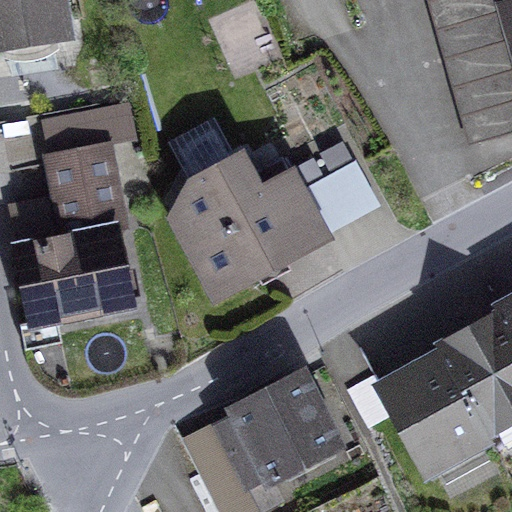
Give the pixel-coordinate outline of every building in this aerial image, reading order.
[(0,0),(0,48),(3,48),(57,39),(67,38),(60,0),(0,0)] [(497,0),(436,0),(478,145),(511,135),(511,51),(499,6),(497,0)] [(511,2),(507,4),(499,6),(511,51),(511,2)] [(13,78),(58,71),(57,39),(3,48),(13,78)] [(49,159),(109,148),(103,117),(43,129),(49,159)] [(192,186),(238,162),(215,119),(169,144),(192,186)] [(122,212),(109,148),(49,159),(56,197),(64,240),(17,249),(31,323),(31,326),(48,322),(58,321),(117,309),(132,306),(117,230),(96,234),(92,218),(122,212)] [(217,297),(325,238),(301,194),(282,160),(250,177),(241,160),(238,162),(192,186),(174,219),(217,297)] [(325,238),(379,209),(355,165),(301,194),(325,238)] [(17,249),(64,240),(56,197),(8,207),(17,249)] [(117,230),(125,228),(122,212),(92,218),(96,234),(117,230)] [(511,305),(499,312),(511,335),(511,305)] [(444,356),(487,434),(496,428),(511,419),(511,335),(499,312),(497,314),(499,319),(441,350),(444,356)] [(62,342),(58,321),(48,322),(31,326),(31,323),(20,325),(24,349),(62,342)] [(487,434),(444,356),(383,389),(376,376),(348,391),(369,430),(396,415),(428,473),(437,468),(480,444),(490,439),(487,434)] [(216,424),(250,490),(270,480),(336,446),(302,379),(277,391),(272,382),(254,391),(259,402),(216,424)] [(511,419),(496,428),(509,451),(511,449),(511,419)] [(270,480),(250,490),(216,424),(184,440),(220,511),(257,511),(280,501),(270,480)] [(437,468),(447,485),(489,462),(480,444),(437,468)]
